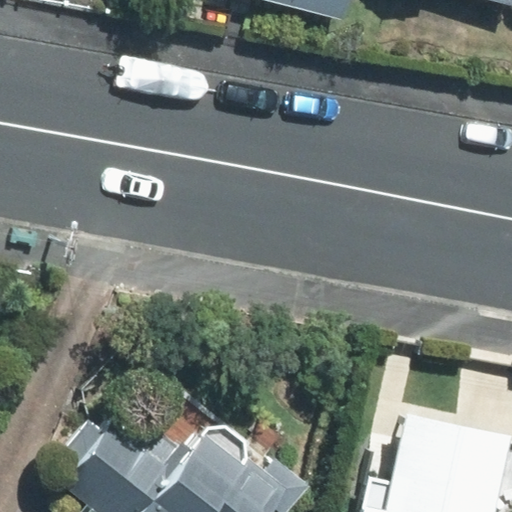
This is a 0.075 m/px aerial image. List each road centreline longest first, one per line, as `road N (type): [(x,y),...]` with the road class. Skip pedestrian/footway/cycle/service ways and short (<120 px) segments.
road 1 (residential): [(0,126),(511,219)]
road 2 (unknown): [(142,152),(0,452)]
